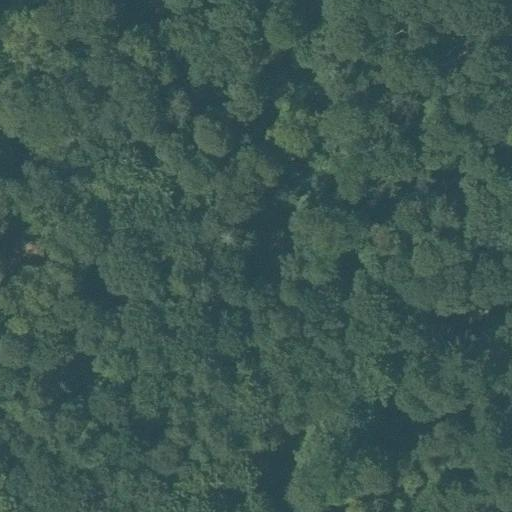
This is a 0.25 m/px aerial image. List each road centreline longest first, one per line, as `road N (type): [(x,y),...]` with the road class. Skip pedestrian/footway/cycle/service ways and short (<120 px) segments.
road 1 (track): [(511,286),(493,298),(0,77)]
road 2 (track): [(511,306),(493,298),(168,511)]
